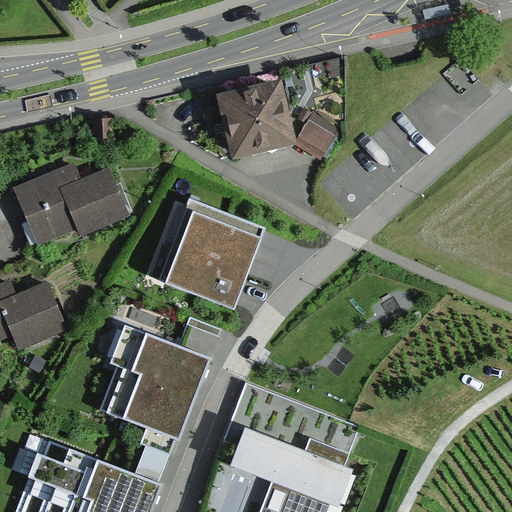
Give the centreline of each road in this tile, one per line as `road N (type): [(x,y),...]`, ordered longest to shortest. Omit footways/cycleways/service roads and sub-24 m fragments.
road 1 (residential): [(178,511),(231,370),(278,308),(511,97)]
road 2 (primary): [(0,110),(185,62),(360,0)]
road 3 (primary): [(297,0),(172,42),(0,84)]
